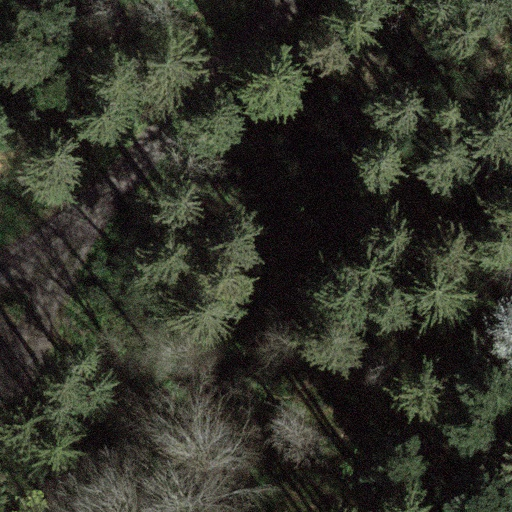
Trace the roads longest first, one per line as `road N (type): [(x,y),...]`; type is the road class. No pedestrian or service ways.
road 1 (track): [(0,259),(93,196),(268,0)]
road 2 (track): [(93,196),(0,397)]
